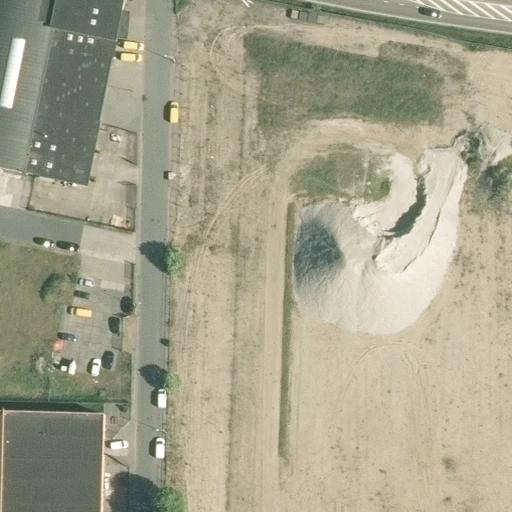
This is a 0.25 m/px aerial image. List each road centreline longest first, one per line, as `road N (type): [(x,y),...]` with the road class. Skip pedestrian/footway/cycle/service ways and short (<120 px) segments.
road 1 (unclassified): [(146,511),(156,0)]
road 2 (primary): [(378,0),(511,21)]
